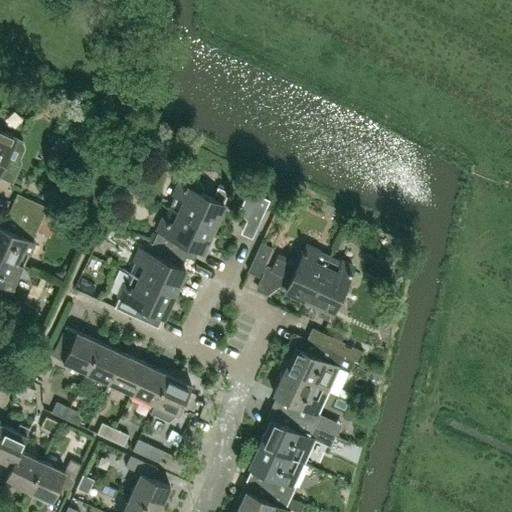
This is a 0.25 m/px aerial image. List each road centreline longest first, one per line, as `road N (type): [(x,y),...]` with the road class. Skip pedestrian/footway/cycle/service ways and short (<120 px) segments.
road 1 (residential): [(244,371),(184,344),(212,284),(271,312)]
road 2 (residential): [(244,371),(202,511)]
